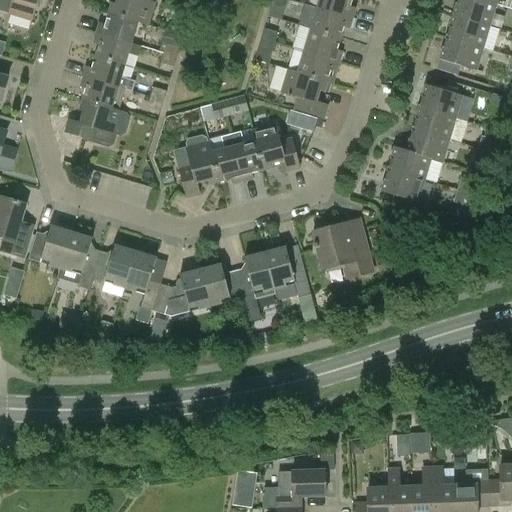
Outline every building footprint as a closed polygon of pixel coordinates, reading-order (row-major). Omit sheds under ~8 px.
[(0,0),(0,12),(9,15),(9,16),(32,22),(35,10),(40,11),(44,7),(46,0),(0,0)] [(109,14),(138,23),(149,26),(155,4),(142,0),(117,0),(116,5),(112,4),(109,14)] [(288,0),(273,0),(271,6),(285,10),(288,0)] [(353,0),(320,0),(318,9),(353,20),(356,9),(351,8),(353,0)] [(477,0),(458,0),(453,16),(490,27),(497,6),(477,0)] [(318,9),(318,10),(304,6),(298,26),(312,30),(311,31),(341,40),(345,28),(350,29),(353,20),(318,9)] [(100,24),(97,34),(132,45),(138,23),(109,14),(105,26),(100,24)] [(490,27),(453,16),(446,38),(483,49),(490,27)] [(264,30),(261,39),(275,43),(278,34),(264,30)] [(311,31),(305,52),(340,63),(343,53),(337,51),(341,40),(311,31)] [(132,45),(97,34),(94,44),(99,46),(95,57),(125,67),(129,54),(138,57),(141,48),(132,45)] [(483,49),(446,38),(440,60),(476,72),(483,49)] [(275,43),(261,39),(255,61),(269,65),(275,43)] [(164,54),(177,58),(180,49),(166,45),(164,54)] [(295,50),(288,71),(328,83),(331,71),(337,73),(340,63),(305,52),(304,54),(295,50)] [(177,58),(164,54),(161,64),(174,68),(177,58)] [(125,67),(95,57),(92,69),(87,68),(84,78),(125,90),(132,92),(135,82),(122,78),(125,67)] [(325,94),(328,83),(288,71),(281,94),(298,99),(295,110),(325,119),(329,107),(317,103),(320,93),(325,94)] [(0,102),(1,103),(9,79),(0,76),(0,102)] [(125,90),(84,78),(81,88),(86,90),(83,100),(119,111),(125,90)] [(419,108),(455,119),(462,97),(426,86),(419,108)] [(151,98),(164,102),(167,93),(153,88),(151,98)] [(222,102),(226,118),(249,112),(244,97),(222,102)] [(164,102),(151,98),(147,108),(161,112),(164,102)] [(119,111),(83,100),(80,111),(83,112),(80,124),(69,120),(65,133),(92,141),(91,143),(109,148),(113,146),(116,136),(120,137),(125,134),(130,119),(127,114),(119,112),(119,111)] [(226,118),(222,102),(211,105),(215,121),(226,118)] [(419,108),(412,130),(449,141),(455,119),(419,108)] [(494,117),(490,130),(499,133),(503,120),(494,117)] [(255,142),(263,172),(274,169),(273,164),(284,161),(287,173),(300,170),(292,140),(280,143),(276,126),(253,132),(256,142),(255,142)] [(412,130),(406,152),(431,160),(442,163),(449,141),(412,130)] [(0,131),(0,168),(12,172),(17,153),(2,149),(6,134),(0,131)] [(240,132),(231,135),(244,184),(254,182),(252,174),(263,172),(255,142),(244,145),(240,132)] [(221,137),(224,150),(213,153),(221,182),(232,179),(234,187),(244,184),(231,135),(221,137)] [(186,144),(187,149),(191,166),(179,169),(187,199),(200,195),(197,184),(209,181),(210,185),(221,182),(213,153),(212,153),(209,143),(208,144),(206,139),(201,136),(188,140),(186,144)] [(477,150),(488,153),(491,140),(481,137),(477,150)] [(431,160),(406,152),(395,148),(388,170),(424,181),(431,160)] [(488,153),(477,150),(474,162),(484,165),(488,153)] [(424,181),(388,170),(381,192),(417,203),(424,181)] [(460,178),(457,191),(467,193),(470,181),(460,178)] [(467,193),(457,191),(454,204),(470,208),(473,195),(467,193)] [(0,246),(0,250),(8,253),(25,258),(32,234),(20,230),(27,205),(0,197),(0,237),(3,238),(0,246)] [(313,232),(322,270),(343,264),(347,279),(372,272),(364,241),(350,244),(345,224),(313,232)] [(62,266),(72,233),(52,227),(49,237),(37,234),(29,260),(41,264),(43,259),(61,265),(57,279),(58,279),(62,266)] [(370,232),(374,253),(386,250),(381,229),(370,232)] [(62,266),(58,279),(78,285),(77,287),(89,291),(92,280),(93,280),(101,253),(90,250),(93,240),(72,233),(62,266)] [(101,253),(93,280),(104,283),(101,293),(121,300),(125,285),(126,285),(136,253),(116,247),(113,257),(101,253)] [(317,320),(307,282),(299,255),(288,258),(286,248),(265,254),(273,286),(294,281),(295,285),(304,323),(317,320)] [(157,260),(136,253),(126,285),(146,291),(140,308),(152,312),(161,285),(150,282),(157,260)] [(246,269),(235,272),(242,300),(243,300),(244,304),(275,295),(273,286),(265,254),(244,259),(246,269)] [(242,300),(235,272),(224,275),(221,266),(201,271),(209,303),(229,298),(230,303),(242,300)] [(18,298),(26,271),(14,267),(5,294),(18,298)] [(161,285),(152,312),(170,318),(190,313),(189,308),(209,303),(201,271),(180,277),(181,280),(177,281),(175,285),(176,288),(172,289),(161,285)] [(284,330),(282,318),(262,323),(264,334),(284,330)] [(113,326),(101,323),(96,342),(108,345),(113,326)] [(430,434),(416,434),(416,442),(430,442),(430,434)] [(410,436),(396,436),(396,444),(410,444),(410,436)] [(488,471),(487,471),(488,507),(510,506),(510,501),(511,500),(511,465),(500,465),(500,481),(488,481),(488,471)] [(441,467),(432,468),(433,511),(455,511),(455,485),(442,485),(441,467)] [(423,486),(411,486),(411,511),(433,511),(432,468),(422,468),(423,486)] [(411,511),(411,486),(399,487),(398,469),(389,469),(389,487),(390,511),(411,511)] [(465,484),(455,485),(455,511),(477,511),(477,507),(488,507),(487,471),(465,471),(465,484)] [(324,472),(293,473),(277,474),(278,498),(278,509),(301,508),(301,497),(325,497),(324,472)] [(239,473),(236,505),(257,507),(260,474),(239,473)] [(390,511),(389,487),(367,488),(368,503),(356,504),(356,511),(390,511)]
